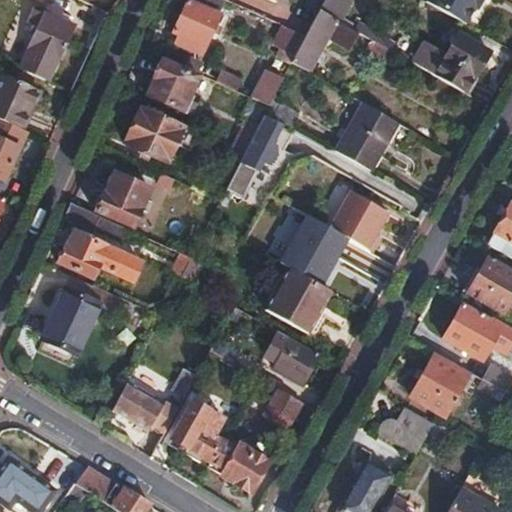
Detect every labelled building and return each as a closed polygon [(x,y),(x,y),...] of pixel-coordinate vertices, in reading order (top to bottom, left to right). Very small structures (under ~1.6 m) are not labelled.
[(187,0),(172,33),(177,35),(174,43),(192,51),(195,44),(203,47),(218,13),(187,0)] [(322,0),(318,8),(333,16),(341,0),(322,0)] [(425,0),(425,1),(431,4),(465,24),(475,7),(477,8),(481,0),(425,0)] [(46,6),(20,64),(50,78),(73,25),(59,19),(64,9),(53,4),(46,6)] [(318,8),(305,34),(301,40),(292,60),(310,69),(328,37),(351,49),(359,32),(333,16),(318,8)] [(292,60),(301,40),(284,32),(273,54),(290,64),(291,62),(292,60)] [(458,35),(434,75),(464,92),(487,51),(458,35)] [(491,93),(502,61),(486,56),(475,87),(491,93)] [(200,74),(160,57),(144,94),(183,111),(200,74)] [(213,84),(236,92),(241,77),(218,70),(213,84)] [(264,70),(250,97),(268,106),(272,99),(282,79),(264,70)] [(5,74),(0,85),(0,119),(26,131),(43,92),(5,74)] [(272,99),(268,106),(266,111),(291,126),(298,113),(272,99)] [(363,103),(335,151),(372,171),(399,123),(363,103)] [(184,125),(141,106),(125,142),(167,161),(184,125)] [(231,180),(225,192),(244,202),(265,162),(269,161),(273,156),(274,150),(273,145),(277,136),(282,127),(263,116),(259,125),(245,152),(239,164),(231,180)] [(26,131),(0,119),(0,177),(3,179),(26,131)] [(246,119),(232,147),(245,152),(259,125),(246,119)] [(282,127),(277,136),(290,143),(294,135),(282,127)] [(245,152),(232,147),(226,158),(230,161),(239,164),(245,152)] [(223,175),(231,180),(239,164),(230,161),(223,175)] [(93,212),(126,228),(131,230),(149,190),(114,174),(107,192),(103,191),(93,212)] [(395,190),(387,204),(408,215),(415,202),(395,190)] [(349,239),(372,252),(381,238),(376,235),(389,212),(351,191),(330,228),(349,239)] [(72,203),(64,220),(93,233),(95,230),(120,241),(126,228),(93,212),(72,203)] [(511,205),(510,205),(487,244),(511,258),(511,205)] [(287,267),(321,286),(349,239),(330,228),(307,215),(280,262),(287,267)] [(72,233),(59,265),(91,279),(97,266),(131,281),(138,262),(72,233)] [(191,258),(181,253),(172,271),(182,276),(191,258)] [(511,271),(488,259),(467,294),(503,314),(511,297),(511,290),(511,289),(511,271)] [(321,286),(287,267),(265,309),(307,334),(322,308),(331,292),(321,286)] [(104,289),(71,275),(66,288),(98,303),(104,289)] [(98,303),(66,288),(43,339),(77,354),(98,303)] [(470,352),(462,367),(483,379),(486,381),(495,365),(481,357),(488,344),(503,352),(511,335),(511,327),(491,316),(488,321),(462,307),(446,337),(470,352)] [(322,308),(307,334),(315,339),(330,313),(322,308)] [(300,386),(317,355),(277,332),(263,356),(275,364),(272,369),(300,386)] [(434,356),(412,398),(443,415),(465,374),(434,356)] [(171,392),(184,400),(197,377),(184,370),(171,392)] [(486,381),(483,379),(477,390),(498,402),(504,391),(486,381)] [(126,383),(112,410),(147,430),(149,426),(164,434),(179,408),(165,399),(161,404),(126,383)] [(277,391),(264,415),(286,429),(299,404),(277,391)] [(194,402),(174,439),(226,469),(223,475),(252,492),(268,461),(239,444),(236,448),(215,436),(224,419),(194,402)] [(381,425),(377,433),(417,456),(433,426),(405,409),(400,419),(393,419),(387,420),(381,425)] [(0,469),(0,505),(9,511),(40,511),(57,489),(10,456),(0,469)] [(339,509),(341,511),(343,511),(369,511),(389,477),(365,463),(339,509)] [(87,468),(75,485),(103,504),(115,486),(87,468)] [(115,486),(103,504),(116,511),(145,511),(150,506),(115,486)] [(461,489),(448,511),(501,511),(461,489)] [(392,501),(386,511),(394,511),(399,504),(392,501)]
